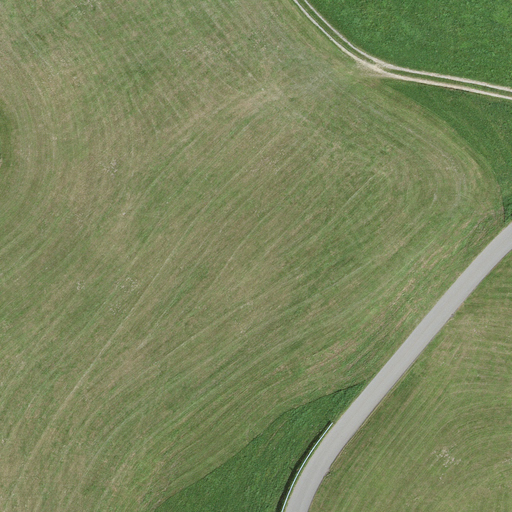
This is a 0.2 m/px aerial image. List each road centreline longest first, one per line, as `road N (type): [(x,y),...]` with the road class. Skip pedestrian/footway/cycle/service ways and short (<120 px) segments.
road 1 (unclassified): [(296,511),(320,462),(373,391),(511,235)]
road 2 (track): [(299,0),(369,62),(511,94)]
